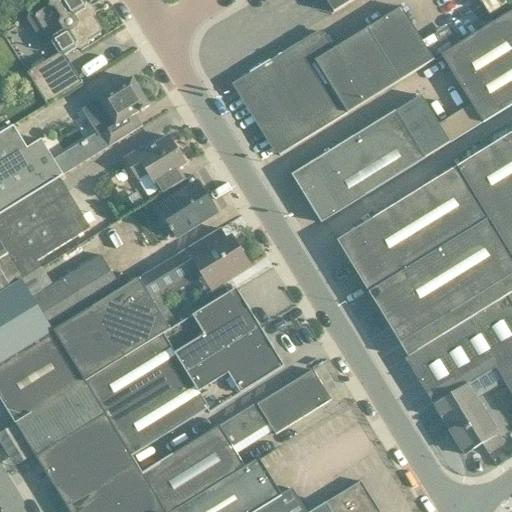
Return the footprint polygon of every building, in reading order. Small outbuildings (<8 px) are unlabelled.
[(25,74),(45,107),(84,83),(66,56),(77,49),(82,50),(82,51),(89,46),(90,41),(101,34),(101,33),(102,29),(103,28),(85,0),(51,0),(51,1),(52,1),(51,6),(36,15),(35,20),(56,55),(25,74)] [(327,0),(335,13),(356,0),(327,0)] [(511,0),(438,0),(435,2),(459,39),(511,5),(511,0)] [(238,86),(280,155),(435,60),(403,8),(334,50),(324,33),(238,86)] [(293,176),(322,223),(339,212),(426,159),(511,106),(511,11),(443,55),(443,56),(474,105),(441,126),(423,96),(293,176)] [(426,39),(435,57),(459,45),(450,26),(426,39)] [(99,100),(83,110),(92,124),(107,149),(120,141),(137,131),(143,126),(136,115),(141,111),(142,113),(146,110),(145,109),(151,106),(134,78),(117,89),(99,100)] [(0,211),(59,177),(62,175),(42,141),(29,149),(15,126),(0,135),(0,211)] [(511,134),(338,242),(370,293),(489,219),(511,256),(511,134)] [(148,175),(161,196),(186,180),(179,169),(187,164),(170,137),(144,153),(142,150),(125,160),(138,181),(148,175)] [(59,177),(0,211),(0,244),(22,280),(42,268),(37,261),(91,228),(59,177)] [(198,183),(181,194),(158,209),(176,238),(217,213),(198,183)] [(511,256),(489,219),(370,293),(401,345),(409,357),(507,297),(511,293),(511,256)] [(177,256),(140,279),(156,305),(163,301),(196,281),(205,295),(216,288),(250,267),(232,238),(228,241),(210,252),(203,241),(203,240),(187,250),(177,256)] [(0,293),(22,280),(0,244),(0,293)] [(123,289),(114,276),(101,254),(32,297),(55,331),(89,310),(123,289)] [(89,310),(120,361),(171,330),(140,279),(123,289),(89,310)] [(0,366),(55,332),(55,331),(32,297),(22,280),(0,293),(0,366)] [(86,382),(106,415),(131,457),(133,456),(148,447),(140,433),(185,406),(193,419),(208,410),(210,414),(285,367),(237,289),(171,330),(120,361),(86,382)] [(409,357),(406,359),(435,406),(439,404),(470,386),(497,369),(511,393),(511,305),(507,297),(409,357)] [(86,382),(120,361),(89,310),(55,331),(55,332),(0,366),(0,396),(17,425),(86,382)] [(258,403),(220,426),(233,447),(270,425),(276,435),(332,400),(314,371),(259,405),(258,403)] [(37,457),(106,415),(86,382),(17,425),(37,457)] [(439,404),(435,406),(442,418),(465,455),(483,444),(489,454),(506,444),(499,434),(470,386),(439,404)] [(138,465),(133,456),(131,457),(106,415),(37,457),(69,508),(138,465)] [(174,511),(246,468),(233,447),(220,426),(173,455),(143,473),(141,474),(164,511),(174,511)] [(246,468),(174,511),(307,511),(295,492),(293,489),(283,496),(260,459),(246,468)] [(69,508),(71,511),(164,511),(141,474),(143,473),(138,465),(69,508)] [(313,511),(378,511),(360,483),(313,511)]
